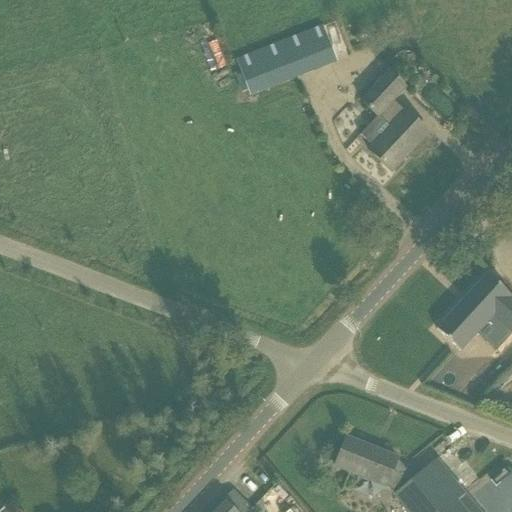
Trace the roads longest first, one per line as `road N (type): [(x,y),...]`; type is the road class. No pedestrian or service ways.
road 1 (unclassified): [(312,362),(0,247)]
road 2 (tertiary): [(312,362),(511,149)]
road 3 (unclassified): [(511,439),(312,362)]
road 4 (tertiary): [(176,511),(312,362)]
